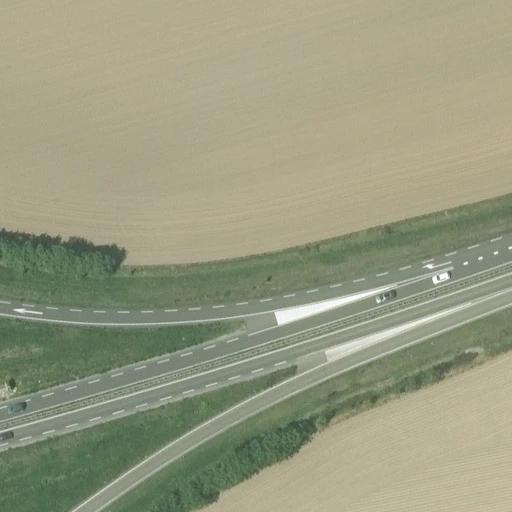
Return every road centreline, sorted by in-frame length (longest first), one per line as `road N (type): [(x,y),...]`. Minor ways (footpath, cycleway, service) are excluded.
road 1 (primary): [(0,440),(511,279)]
road 2 (primary): [(88,511),(167,456),(279,394),(511,285)]
road 3 (primary): [(459,275),(0,415)]
road 4 (primary): [(459,275),(213,315),(94,318),(0,308)]
